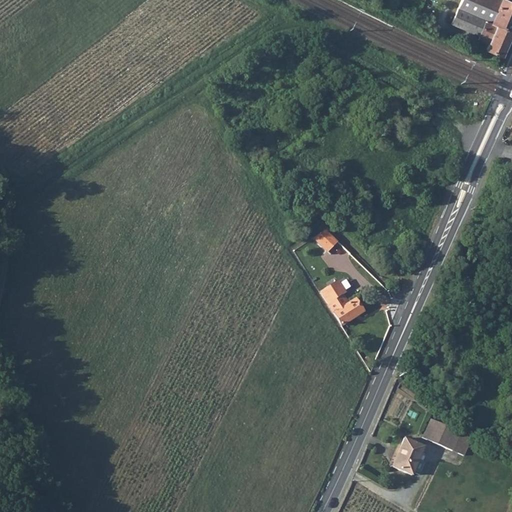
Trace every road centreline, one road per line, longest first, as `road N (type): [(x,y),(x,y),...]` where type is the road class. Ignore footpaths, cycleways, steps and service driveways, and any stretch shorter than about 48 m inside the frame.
road 1 (track): [(477,143),(397,76),(308,32),(285,30),(9,205)]
road 2 (tertiary): [(511,71),(414,305)]
road 3 (tertiary): [(414,305),(511,96)]
road 4 (tertiary): [(414,305),(322,511)]
road 5 (track): [(0,349),(66,511)]
